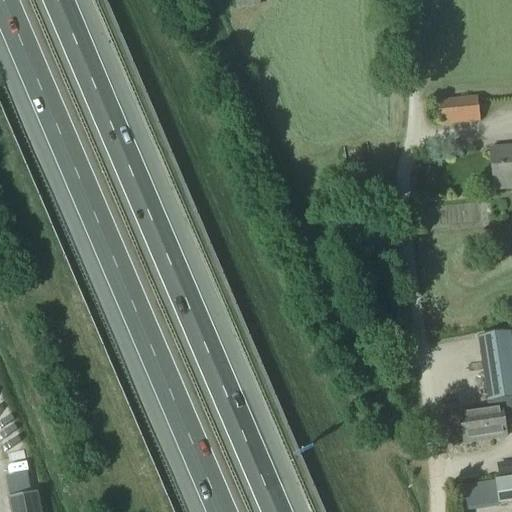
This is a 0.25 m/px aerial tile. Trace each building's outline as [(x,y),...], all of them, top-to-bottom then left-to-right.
[(234,0),(236,10),(260,7),(258,0),(234,0)] [(477,98),(436,101),(439,127),(479,123),(477,98)] [(511,149),(490,151),(494,191),(511,189),(511,149)] [(511,346),(510,332),(477,338),(488,403),(511,399),(511,346)] [(511,399),(488,403),(490,410),(502,409),(504,428),(511,426),(511,399)] [(490,410),(460,414),(464,445),(506,439),(504,428),(502,409),(490,410)] [(511,463),(495,467),(497,479),(511,476),(511,463)] [(511,476),(497,479),(493,480),(497,507),(511,504),(511,476)] [(10,500),(9,500),(11,511),(39,511),(36,495),(31,496),(10,500)]
